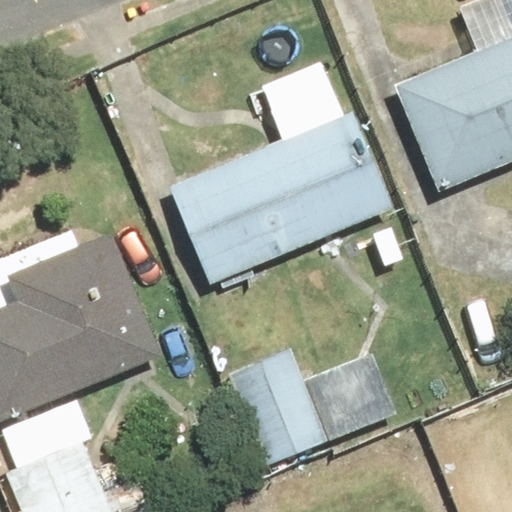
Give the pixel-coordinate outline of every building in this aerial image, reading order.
[(511,40),(394,90),(440,200),(511,170),(511,40)] [(169,191),(209,289),(391,215),(351,117),(169,191)] [(0,316),(0,423),(160,359),(107,229),(4,270),(19,308),(0,316)] [(291,352),(229,377),(262,458),(323,433),(303,384),(291,352)] [(370,358),(303,384),(323,433),(325,440),(392,413),(370,358)] [(91,438),(7,474),(23,511),(120,511),(122,511),(91,438)]
